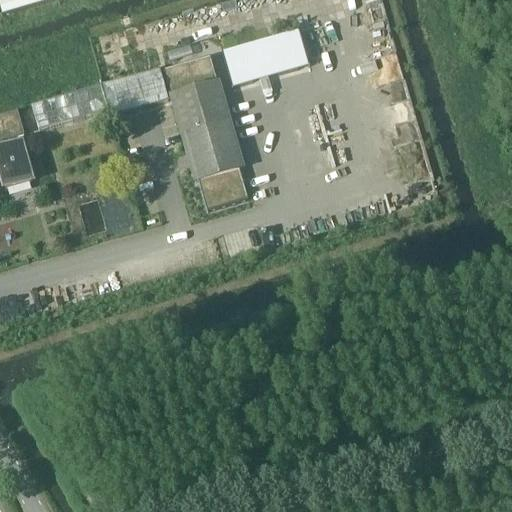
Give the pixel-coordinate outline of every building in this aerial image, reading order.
[(0,0),(0,8),(3,18),(64,0),(0,0)] [(164,72),(196,184),(199,183),(208,214),(248,202),(240,172),(243,171),(210,58),(164,72)] [(159,71),(103,86),(112,119),(169,103),(159,71)] [(32,108),(39,132),(108,113),(102,88),(32,108)] [(6,191),(31,184),(20,145),(4,150),(2,144),(25,137),(18,114),(0,118),(0,183),(4,182),(6,191)]
